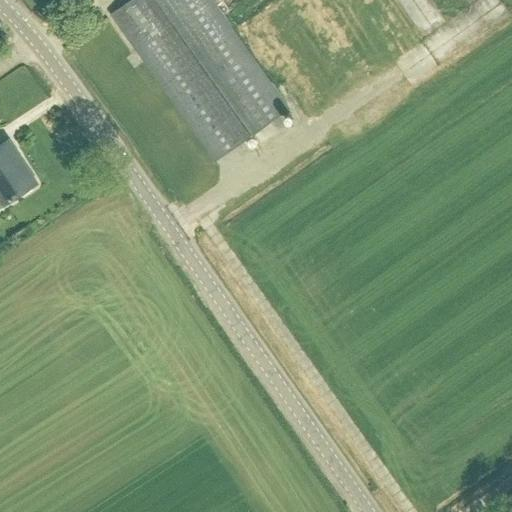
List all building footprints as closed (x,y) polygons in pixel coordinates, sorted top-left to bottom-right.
[(214,161),(289,108),(213,0),(128,0),(110,13),(214,161)] [(344,12),(347,9),(339,0),(321,0),(330,11),(338,4),(344,12)] [(362,25),(358,18),(348,24),(343,13),(335,17),(344,34),(362,25)] [(108,33),(89,44),(96,58),(116,48),(108,33)] [(40,182),(12,139),(0,146),(0,183),(10,200),(40,182)]
